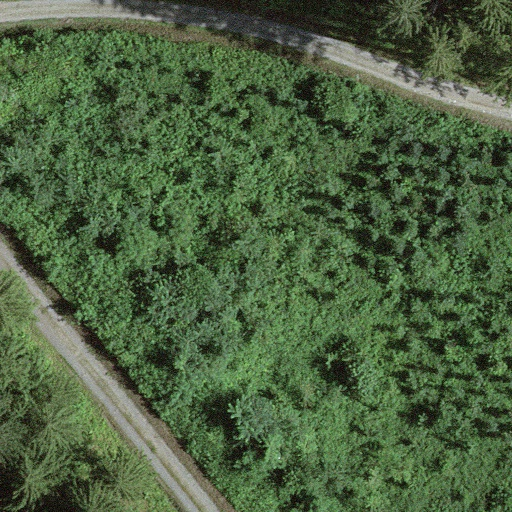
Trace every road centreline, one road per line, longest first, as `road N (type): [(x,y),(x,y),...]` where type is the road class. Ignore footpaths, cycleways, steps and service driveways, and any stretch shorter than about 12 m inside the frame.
road 1 (track): [(511,110),(479,108),(266,31),(139,11),(0,19)]
road 2 (track): [(203,511),(0,253)]
